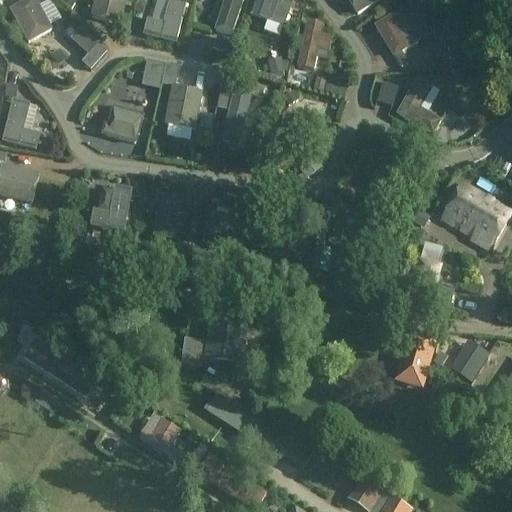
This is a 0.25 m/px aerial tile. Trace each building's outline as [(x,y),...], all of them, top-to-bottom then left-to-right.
[(30,0),(10,11),(29,45),(53,32),(36,0),(30,0)] [(76,0),(64,0),(62,5),(72,12),(79,1),(76,0)] [(95,0),(94,4),(91,20),(122,27),(127,0),(95,0)] [(147,22),(143,38),(177,46),(187,4),(170,0),(169,3),(164,24),(164,27),(152,24),(147,22)] [(226,0),(215,32),(231,37),(244,0),(226,0)] [(258,0),(253,15),(268,21),(282,26),(283,27),(291,6),(293,0),(258,0)] [(348,0),(358,15),(382,0),(348,0)] [(414,5),(376,28),(395,58),(410,49),(418,44),(409,29),(423,20),(414,5)] [(308,25),(298,69),(314,72),(316,61),(318,51),(330,54),(333,40),(321,38),(323,29),(308,25)] [(80,31),(71,41),(89,58),(83,64),(91,72),(107,55),(98,47),(80,31)] [(218,38),(214,51),(227,55),(231,43),(218,38)] [(409,65),(403,55),(396,60),(401,69),(409,65)] [(282,60),(270,63),(273,76),(285,74),(282,60)] [(317,79),(314,93),(324,95),(327,81),(317,79)] [(330,80),(325,94),(345,100),(349,86),(330,80)] [(419,82),(398,117),(433,137),(441,124),(428,116),(440,94),(432,90),(419,82)] [(383,86),(378,105),(393,110),(399,91),(383,86)] [(7,87),(5,97),(17,99),(19,89),(7,87)] [(263,100),(266,90),(253,87),(251,95),(235,90),(235,92),(230,113),(223,142),(239,146),(251,97),(263,100)] [(193,129),(199,97),(175,92),(169,124),(193,129)] [(295,95),(284,101),(286,106),(288,108),(290,107),(299,102),(295,95)] [(14,104),(3,144),(36,152),(40,137),(24,133),(30,108),(14,104)] [(105,126),(102,138),(136,147),(144,118),(113,110),(108,127),(105,126)] [(277,148),(275,159),(292,163),(297,136),(312,140),(316,124),(314,123),(299,120),(284,117),(277,148)] [(384,162),(369,190),(399,205),(406,205),(412,192),(411,191),(417,179),(384,162)] [(3,168),(0,179),(0,197),(32,205),(39,177),(3,168)] [(114,188),(110,215),(93,212),(90,228),(103,230),(103,234),(125,237),(132,191),(114,188)] [(464,190),(447,222),(491,248),(510,216),(464,190)] [(160,198),(153,240),(178,244),(178,242),(185,202),(161,198),(160,198)] [(210,215),(205,244),(241,250),(246,221),(210,215)] [(269,255),(269,257),(303,260),(307,216),(290,215),(290,216),(287,242),(271,240),(269,255)] [(344,220),(330,245),(365,265),(379,239),(344,220)] [(190,247),(180,245),(178,254),(189,256),(190,247)] [(331,252),(315,250),(312,273),(328,275),(331,252)] [(419,261),(412,281),(437,289),(443,268),(419,261)] [(95,294),(81,304),(86,311),(82,313),(90,323),(107,311),(106,310),(110,307),(105,300),(102,303),(95,294)] [(270,317),(268,330),(299,334),(300,321),(300,319),(270,316),(270,317)] [(205,359),(205,361),(253,367),(253,364),(254,354),(251,354),(253,343),(244,342),(246,330),(213,326),(210,326),(208,341),(205,359)] [(409,333),(395,384),(423,392),(438,340),(420,335),(410,332),(409,333)] [(63,338),(55,343),(62,351),(69,345),(63,338)] [(186,341),(182,366),(201,369),(202,360),(204,360),(206,343),(186,341)] [(37,342),(25,361),(52,378),(56,372),(52,368),(57,360),(56,359),(58,356),(37,342)] [(490,357),(468,342),(449,371),(472,386),(490,357)] [(56,372),(52,378),(86,401),(96,385),(57,360),(52,368),(56,372)] [(217,395),(222,386),(206,377),(201,385),(217,395)] [(511,378),(501,397),(511,403),(511,378)] [(17,391),(28,400),(37,389),(27,380),(17,391)] [(254,406),(269,404),(268,391),(253,393),(254,406)] [(43,394),(36,406),(53,417),(60,406),(43,394)] [(246,405),(230,429),(247,440),(262,415),(246,405)] [(145,432),(139,442),(180,466),(185,458),(170,449),(178,436),(161,426),(154,437),(145,432)] [(273,429),(263,445),(304,471),(314,454),(273,429)] [(209,458),(197,476),(251,511),(257,511),(267,498),(239,480),(233,489),(217,478),(224,468),(209,458)] [(361,479),(347,501),(364,511),(412,511),(413,511),(361,479)] [(26,511),(2,490),(0,492),(0,511),(26,511)]
